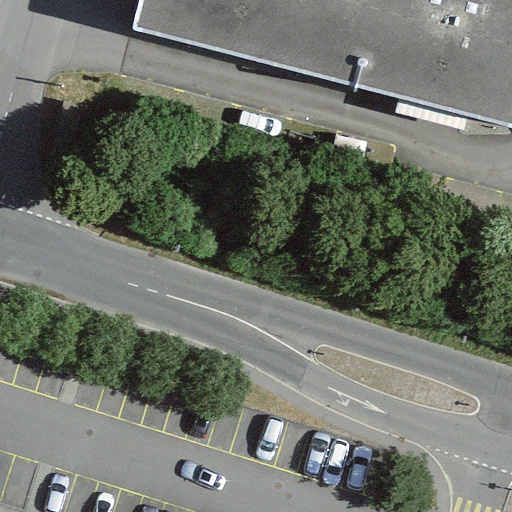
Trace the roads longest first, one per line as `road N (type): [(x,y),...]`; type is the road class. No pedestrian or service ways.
road 1 (unclassified): [(511,403),(0,244)]
road 2 (unclassified): [(0,150),(35,0)]
road 3 (unknown): [(417,0),(389,126)]
